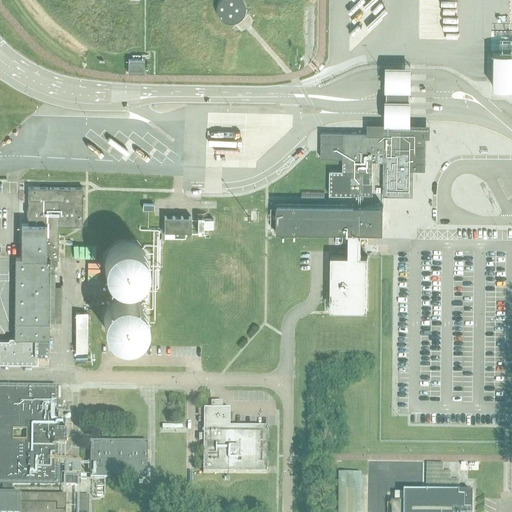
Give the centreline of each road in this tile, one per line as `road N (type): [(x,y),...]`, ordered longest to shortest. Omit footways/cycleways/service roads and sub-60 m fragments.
road 1 (unclassified): [(511,130),(435,83),(132,96),(60,91),(0,58)]
road 2 (unknown): [(315,253),(316,295),(290,319),(281,381),(285,511)]
